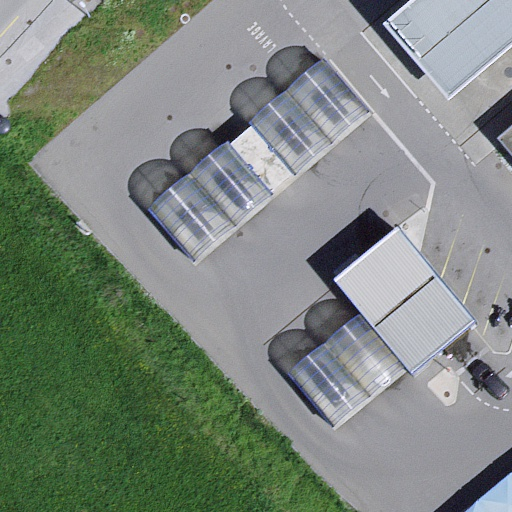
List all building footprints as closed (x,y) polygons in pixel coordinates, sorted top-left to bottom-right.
[(511,0),(423,0),(379,38),(439,117),(511,55),(511,142),(495,156),(511,175),(511,0)] [(322,51),(169,203),(217,252),(370,99),(322,51)] [(421,363),(482,312),(403,217),(341,268),(421,363)] [(297,363),(340,418),(413,362),(369,306),(297,363)] [(511,511),(511,464),(458,511),(511,511)]
